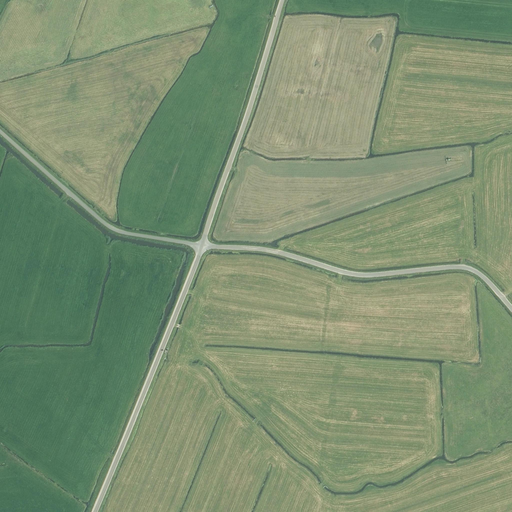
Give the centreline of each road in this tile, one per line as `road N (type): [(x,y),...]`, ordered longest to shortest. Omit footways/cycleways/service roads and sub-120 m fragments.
road 1 (unclassified): [(511,310),(469,269),(350,274),(263,249),(201,246)]
road 2 (unclassified): [(93,511),(201,246)]
road 3 (unclassified): [(201,246),(282,0)]
road 4 (unclassified): [(201,246),(118,232),(0,133)]
